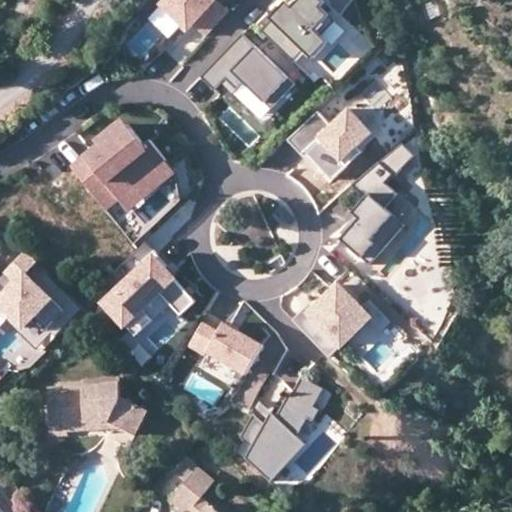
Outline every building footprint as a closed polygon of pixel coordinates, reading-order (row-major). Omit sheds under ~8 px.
[(207,39),(230,15),(214,0),(170,0),(164,7),(185,27),(190,32),(195,28),(202,34),(207,39)] [(271,20),(260,32),(293,62),(303,52),(307,56),(324,39),(321,37),(334,23),(319,8),(324,4),(319,0),(298,0),(298,1),(291,8),(288,6),(273,22),(271,20)] [(273,22),(288,6),(285,2),(269,19),(271,20),(273,22)] [(185,27),(164,7),(150,21),(171,42),(185,27)] [(345,33),(334,23),(321,37),(324,39),(332,47),(345,33)] [(294,84),(240,34),(199,78),(213,91),(220,83),(224,79),(229,84),(235,90),(242,83),(270,109),(294,84)] [(232,94),(235,90),(229,84),(224,79),(220,83),(232,94)] [(319,112),(288,140),(303,155),(306,152),(320,167),(333,181),(348,167),(343,161),(358,147),(373,134),(350,109),(332,126),(319,112)] [(95,153),(74,170),(118,225),(179,176),(153,144),(148,149),(131,128),(123,128),(116,130),(99,144),(105,151),(98,157),(95,153)] [(105,151),(99,144),(92,149),(95,153),(98,157),(105,151)] [(343,161),(348,167),(363,153),(358,147),(343,161)] [(306,152),(303,155),(316,170),(320,167),(306,152)] [(381,165),(354,188),(367,201),(359,210),(366,216),(361,221),(342,242),(371,268),(407,229),(387,211),(400,197),(387,185),(394,177),(381,165)] [(366,216),(359,210),(354,215),(361,221),(366,216)] [(254,246),(262,262),(279,254),(271,237),(254,246)] [(41,266),(29,254),(7,276),(19,288),(0,306),(32,339),(45,326),(52,333),(68,318),(60,310),(61,308),(31,277),(41,266)] [(172,270),(160,258),(108,307),(139,340),(156,324),(145,313),(163,296),(185,320),(199,306),(182,287),(172,277),(169,273),(172,270)] [(185,284),(172,270),(169,273),(172,277),(182,287),(185,284)] [(309,310),(295,324),(332,361),(373,320),(342,288),(323,307),(319,311),(314,316),(309,310)] [(317,302),(309,310),(314,316),(319,311),(323,307),(317,302)] [(220,335),(203,326),(190,349),(207,359),(209,355),(249,377),(265,349),(225,326),(220,335)] [(266,426),(254,414),(241,438),(254,449),(248,461),(274,484),(308,446),(300,440),(311,420),(316,423),(322,411),(316,408),(326,391),(303,379),(294,398),(291,397),(279,419),(278,418),(273,423),(269,420),(266,426)] [(115,423),(127,430),(132,434),(138,437),(152,414),(122,396),(122,386),(51,390),(53,435),(71,434),(71,426),(115,423)] [(269,420),(273,414),(261,402),(257,409),(269,420)] [(273,423),(278,418),(273,414),(269,420),(273,423)] [(71,434),(127,430),(115,423),(71,426),(71,434)] [(186,481),(197,468),(185,458),(175,472),(186,481)] [(185,511),(187,511),(200,497),(213,480),(197,468),(186,481),(171,500),(185,511)] [(202,511),(209,505),(200,497),(187,511),(202,511)]
